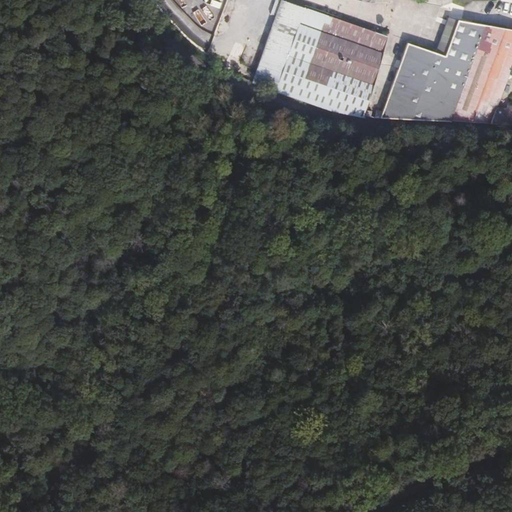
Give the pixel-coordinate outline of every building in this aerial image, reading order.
[(317,39),(296,102),(348,116),(367,118),(387,38),(305,10),(297,33),(317,39)] [(231,23),(244,17),(241,11),(228,17),(231,23)] [(444,58),(457,22),(447,20),(433,54),(444,58)] [(511,60),(511,31),(457,22),(444,58),(433,54),(408,46),(386,107),(389,107),(387,118),(492,122),(497,106),(511,60)] [(297,33),(277,95),(296,102),(317,39),(297,33)] [(511,60),(497,106),(492,122),(511,123),(511,106),(510,107),(511,100),(511,60)] [(389,107),(386,107),(379,106),(376,118),(387,118),(389,107)]
